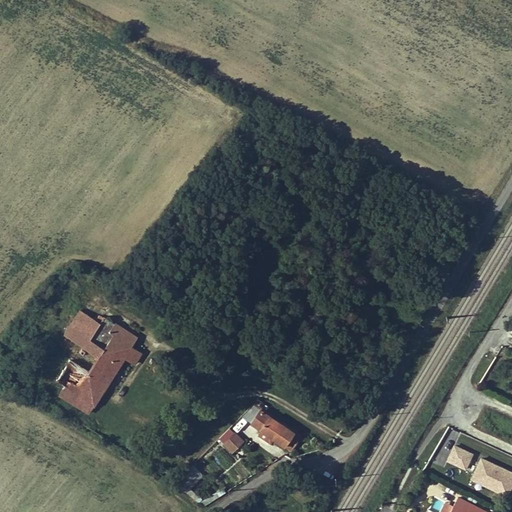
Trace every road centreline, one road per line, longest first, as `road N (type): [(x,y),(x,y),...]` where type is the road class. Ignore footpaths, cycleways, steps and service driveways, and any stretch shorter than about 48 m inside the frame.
road 1 (unclassified): [(214,511),(272,472),(356,439),(511,180)]
road 2 (unknown): [(157,344),(356,439)]
